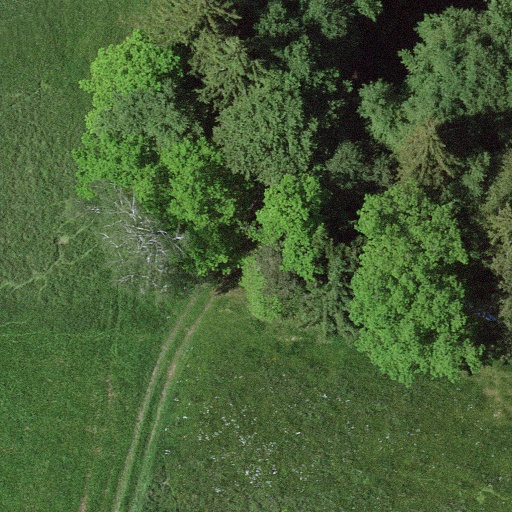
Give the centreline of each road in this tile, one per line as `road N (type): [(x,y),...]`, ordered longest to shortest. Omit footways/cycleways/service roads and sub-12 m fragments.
road 1 (track): [(115,511),(179,263),(411,318),(511,322)]
road 2 (track): [(179,263),(243,188),(298,13)]
road 3 (track): [(511,159),(452,144),(328,53),(294,0)]
road 4 (track): [(243,188),(452,144)]
